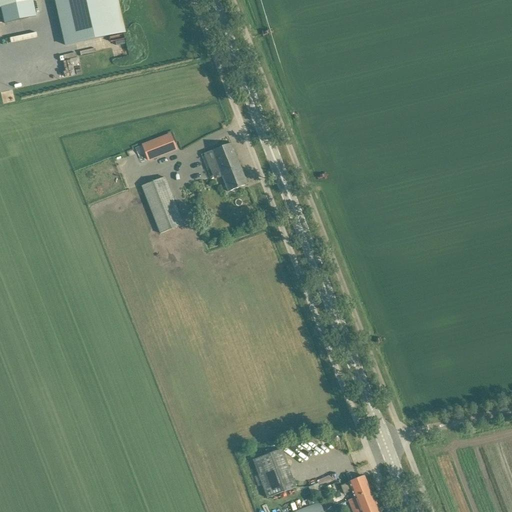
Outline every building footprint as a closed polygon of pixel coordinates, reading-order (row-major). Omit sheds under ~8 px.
[(0,0),(0,8),(37,0),(0,0)] [(124,32),(117,0),(65,0),(75,43),(124,32)] [(69,61),(73,76),(83,73),(79,58),(69,61)] [(171,134),(143,145),(149,160),(177,149),(171,134)] [(212,151),(219,168),(225,165),(227,170),(236,166),(234,163),(238,161),(231,144),(212,151)] [(225,165),(219,168),(222,177),(223,177),(229,192),(247,185),(238,161),(234,163),(236,166),(227,170),(225,165)] [(184,225),(165,178),(142,187),(161,234),(184,225)] [(254,460),(268,498),(297,487),(282,449),(254,460)] [(349,500),(349,501),(362,495),(362,494),(371,490),(365,476),(355,480),(341,486),(344,494),(352,491),(355,498),(349,500)] [(317,484),(309,487),(311,494),(320,491),(317,484)] [(362,495),(349,501),(353,511),(379,511),(371,490),(362,494),(362,495)] [(323,502),(327,510),(336,506),(333,498),(323,502)] [(323,511),(320,503),(295,511),(323,511)]
